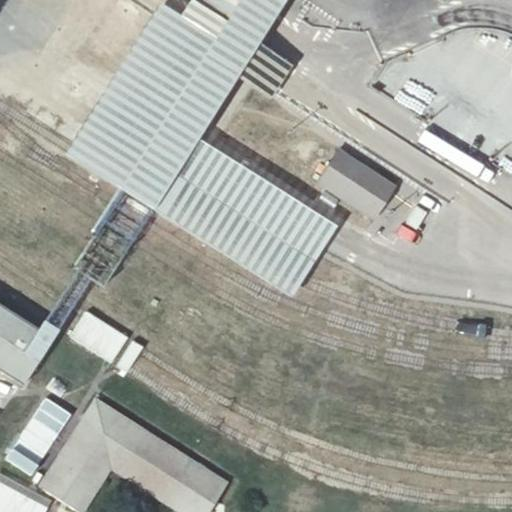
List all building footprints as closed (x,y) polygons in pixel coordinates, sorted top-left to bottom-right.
[(258,42),(284,2),(280,0),(241,0),(227,23),(216,40),(207,54),(132,7),(59,125),(131,170),(124,181),(112,201),(101,219),(70,269),(102,288),(134,239),(145,221),(147,217),(264,289),(278,268),(301,232),(185,158),(248,59),(258,42)] [(227,23),(241,0),(198,0),(195,5),(227,23)] [(315,23),(284,2),(258,42),(290,63),(315,23)] [(402,204),(333,160),(318,183),(388,227),(402,204)] [(0,375),(28,394),(61,342),(0,303),(0,375)] [(0,470),(0,492),(16,501),(60,424),(35,410),(0,470)] [(103,511),(128,476),(185,511),(228,511),(241,493),(114,413),(60,494),(87,511),(103,511)]
